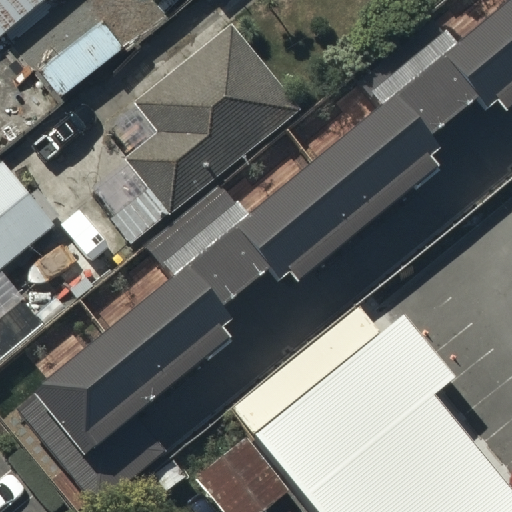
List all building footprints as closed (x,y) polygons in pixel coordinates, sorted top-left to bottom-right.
[(0,0),(0,37),(43,0),(0,0)] [(511,0),(11,408),(95,511),(98,511),(174,450),(144,413),(236,338),(226,326),(238,316),(228,304),(269,271),(277,282),(290,272),(298,282),(440,167),(430,155),(441,146),(432,135),(478,98),(486,107),(499,96),(508,106),(511,102),(511,0)] [(299,110),(232,26),(136,102),(159,130),(125,157),(170,213),(299,110)] [(2,169),(0,170),(0,276),(54,234),(2,169)] [(237,410),(256,433),(382,332),(363,309),(237,410)] [(382,332),(256,433),(320,511),(511,511),(511,489),(434,393),(439,389),(455,376),(405,313),(382,332)] [(246,443),(194,484),(216,511),(270,511),(289,498),(246,443)]
